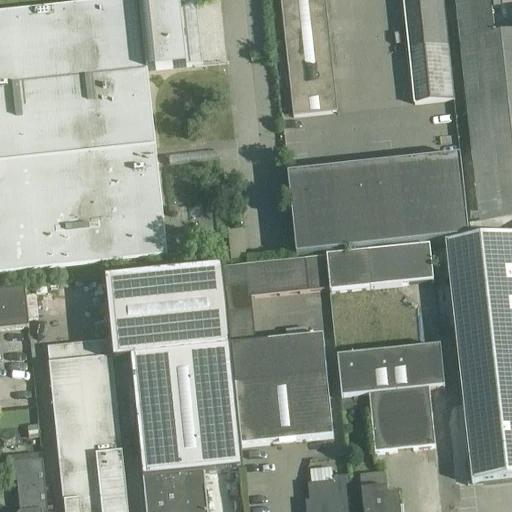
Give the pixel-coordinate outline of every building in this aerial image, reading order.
[(115,0),(116,3),(0,15),(0,276),(167,258),(147,72),(203,66),(195,0),(115,0)] [(280,0),(294,120),(338,115),(324,0),(280,0)] [(443,0),(403,0),(414,106),(454,102),(443,0)] [(511,34),(493,37),(489,0),(455,0),(480,226),(511,222),(511,34)] [(469,240),(460,159),(288,178),(296,259),(469,240)] [(511,238),(470,243),(444,246),(472,486),(511,481),(511,238)] [(330,292),(331,295),(373,291),(369,255),(327,259),(330,292)] [(224,271),(232,348),(255,345),(251,300),(330,292),(327,259),(296,262),(224,270),(224,271)] [(224,270),(105,283),(109,321),(114,364),(131,362),(147,361),(192,356),(231,352),(232,352),(232,348),(224,271),(224,270)] [(0,332),(29,330),(25,291),(0,293),(0,332)] [(238,411),(242,449),(333,440),(322,339),(255,345),(232,348),(232,352),(238,411)] [(127,511),(110,343),(47,349),(49,365),(63,511),(127,511)] [(445,391),(441,350),(338,361),(342,402),(369,399),(375,457),(435,451),(429,393),(445,391)] [(147,361),(131,362),(131,363),(143,483),(204,477),(243,473),(234,386),(231,352),(192,356),(147,361)] [(47,511),(42,462),(11,465),(13,484),(20,483),(23,511),(47,511)] [(143,483),(145,511),(207,511),(204,477),(143,483)] [(352,511),(349,478),(333,480),(334,484),(307,486),(310,508),(306,508),(306,511),(352,511)] [(388,498),(387,490),(361,493),(363,511),(400,511),(399,497),(388,498)]
